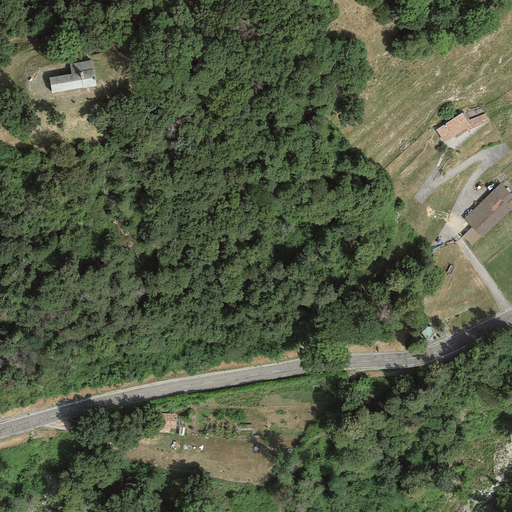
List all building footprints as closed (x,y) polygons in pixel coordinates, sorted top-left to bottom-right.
[(71,75),(49,79),(50,87),(52,95),(96,87),(91,62),(69,65),(71,75)] [(462,113),(436,130),(444,144),(454,137),(456,139),(468,130),(489,121),(485,114),(469,121),(464,113),(462,114),(462,113)] [(511,196),(500,184),(462,219),(471,228),(480,237),(482,239),(511,211),(504,203),(511,196)] [(472,245),(480,237),(471,228),(462,235),(472,245)] [(176,415),(150,413),(149,428),(157,428),(157,433),(169,434),(170,428),(176,429),(176,415)]
